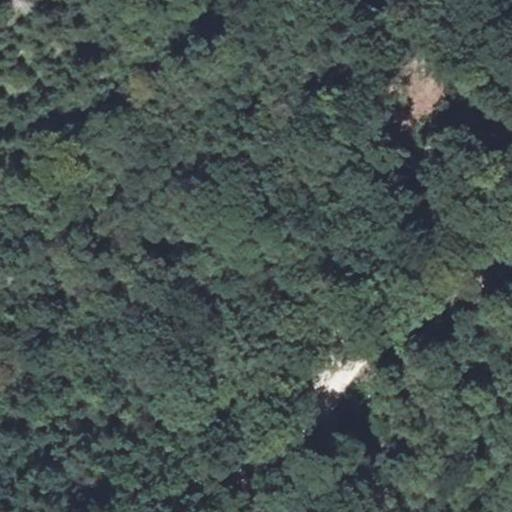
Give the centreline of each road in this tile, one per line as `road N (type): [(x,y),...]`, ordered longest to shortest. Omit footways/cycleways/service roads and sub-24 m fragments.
road 1 (track): [(0,116),(213,0)]
road 2 (track): [(339,360),(340,440),(320,511)]
